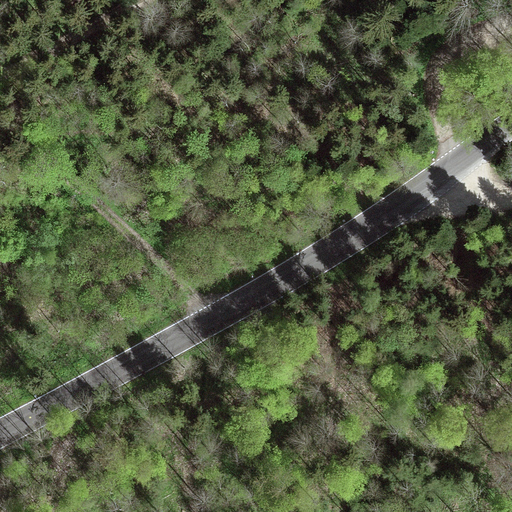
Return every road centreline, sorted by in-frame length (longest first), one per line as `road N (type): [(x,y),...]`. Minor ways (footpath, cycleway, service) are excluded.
road 1 (tertiary): [(511,126),(300,268),(0,432)]
road 2 (track): [(216,313),(103,206),(0,134)]
road 3 (track): [(511,190),(481,186),(454,165),(440,120),(443,79),(468,49),(511,29)]
road 4 (track): [(0,67),(124,0)]
